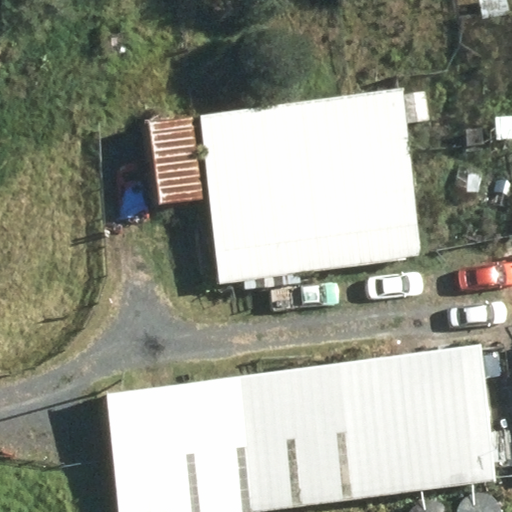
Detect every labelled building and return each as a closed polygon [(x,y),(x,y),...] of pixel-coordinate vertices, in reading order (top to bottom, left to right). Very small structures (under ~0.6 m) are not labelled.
[(400,90),(195,117),(217,287),(421,258),(400,90)] [(190,119),(143,124),(152,205),(199,200),(190,119)] [(495,165),(459,168),(465,249),(501,247),(495,165)] [(477,348),(101,395),(116,511),(259,511),(493,483),(483,404),(511,401),(504,348),(477,351),(477,348)] [(511,405),(488,408),(491,447),(511,444),(511,405)] [(495,511),(493,492),(396,506),(396,511),(495,511)]
